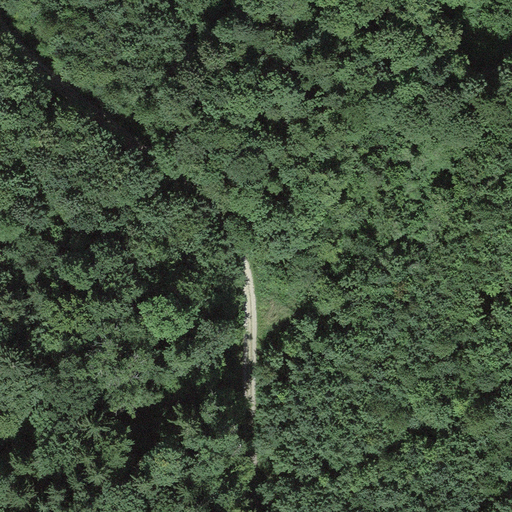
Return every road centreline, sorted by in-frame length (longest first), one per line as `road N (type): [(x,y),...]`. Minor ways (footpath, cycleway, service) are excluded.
road 1 (track): [(143,148),(218,214),(244,264),(252,511)]
road 2 (track): [(0,28),(143,148)]
